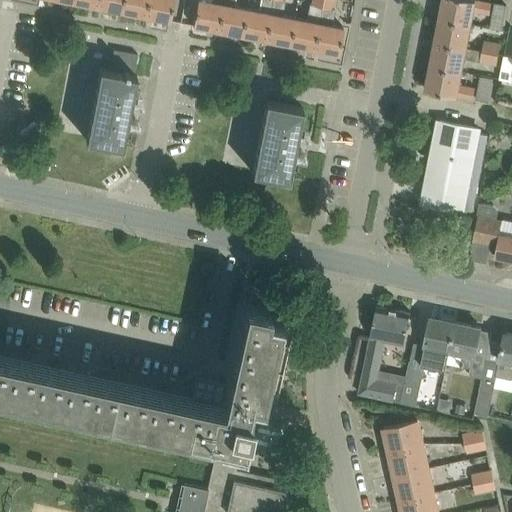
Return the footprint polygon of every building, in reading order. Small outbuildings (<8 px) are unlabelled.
[(97,0),(97,5),(121,10),(123,0),(97,0)] [(145,15),(148,0),(123,0),(121,10),(145,15)] [(148,0),(145,15),(170,20),(173,0),(148,0)] [(217,29),(222,0),(210,0),(209,0),(197,0),(193,24),(217,29)] [(222,0),(217,29),(241,34),(246,7),(233,5),(233,0),(222,0)] [(241,34),(265,38),(272,0),(260,0),(258,9),(246,7),(241,34)] [(272,0),(265,38),(290,43),(295,17),(281,14),(283,0),(272,0)] [(323,0),(310,0),(307,19),(295,17),(290,43),(314,48),(323,0)] [(332,7),(333,0),(323,0),(314,48),(338,52),(343,26),(331,24),(334,8),(332,7)] [(483,0),(443,0),(440,16),(472,22),(474,10),(490,13),(492,2),(483,0)] [(495,2),(491,27),(502,29),(507,5),(495,2)] [(435,40),(467,46),(472,22),(440,16),(435,40)] [(499,53),(501,42),(484,38),(482,49),(499,53)] [(435,40),(431,64),(463,70),(465,58),(497,65),(499,53),(482,49),(482,50),(467,47),(467,46),(435,40)] [(100,67),(86,136),(86,139),(123,146),(129,115),(132,116),(134,105),(131,105),(137,74),(134,74),(138,53),(114,49),(110,69),(100,67)] [(511,55),(504,54),(500,77),(511,79),(511,55)] [(463,70),(431,64),(426,88),(474,97),(476,87),(460,84),(463,70)] [(489,100),(493,80),(493,77),(479,75),(475,97),(489,100)] [(266,100),(253,168),(252,171),(289,178),(295,148),(299,149),(301,138),(297,137),(303,107),(266,100)] [(481,170),(488,133),(478,132),(479,127),(440,119),(432,160),(427,183),(426,190),(424,201),(462,209),(473,211),(478,187),(481,170)] [(511,233),(501,231),(503,218),(497,217),(499,211),(495,204),(481,202),(474,238),(498,243),(495,254),(511,257),(511,233)] [(286,284),(256,277),(251,299),(281,306),(286,284)] [(378,304),(365,367),(360,392),(379,396),(394,400),(398,383),(377,378),(379,370),(386,338),(404,342),(407,330),(411,311),(378,304)] [(0,393),(217,443),(207,488),(184,483),(184,484),(178,511),(177,511),(282,511),(287,489),(276,486),(278,478),(236,468),(241,447),(244,447),(250,415),(249,415),(249,414),(247,413),(250,399),(262,401),(281,316),(268,313),(249,309),(232,384),(229,399),(227,410),(190,402),(0,359),(0,393)] [(450,349),(456,321),(431,315),(425,344),(426,344),(423,356),(436,359),(438,346),(450,349)] [(456,321),(450,349),(464,352),(461,364),(471,366),(469,374),(483,377),(487,358),(488,352),(476,350),(481,329),(481,326),(456,321)] [(489,414),(496,381),(497,375),(511,378),(511,332),(506,331),(503,342),(502,351),(500,358),(500,361),(487,358),(483,377),(476,412),(488,415),(489,414)] [(425,363),(409,360),(400,402),(417,405),(425,363)] [(455,411),(465,413),(467,404),(457,402),(455,411)] [(385,424),(390,449),(425,441),(420,416),(385,424)] [(280,455),(287,423),(258,417),(251,449),(280,455)] [(485,439),(483,429),(463,434),(465,443),(485,439)] [(487,449),(485,439),(465,443),(467,453),(487,449)] [(431,466),(425,441),(390,449),(396,474),(431,466)] [(396,474),(401,498),(436,491),(431,466),(396,474)] [(494,479),(492,470),(472,474),(474,484),(494,479)] [(496,489),(494,479),(474,484),(476,493),(496,489)] [(404,511),(441,511),(436,491),(401,498),(404,511)]
